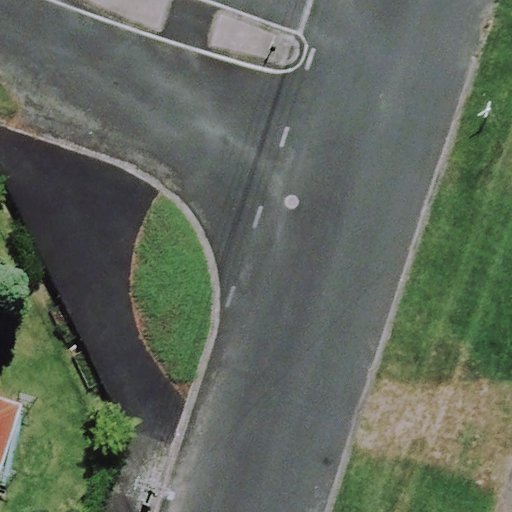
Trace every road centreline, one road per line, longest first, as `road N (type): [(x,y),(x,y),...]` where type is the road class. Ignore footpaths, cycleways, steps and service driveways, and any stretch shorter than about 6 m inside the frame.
road 1 (residential): [(250,511),(387,81)]
road 2 (residential): [(387,81),(137,0)]
